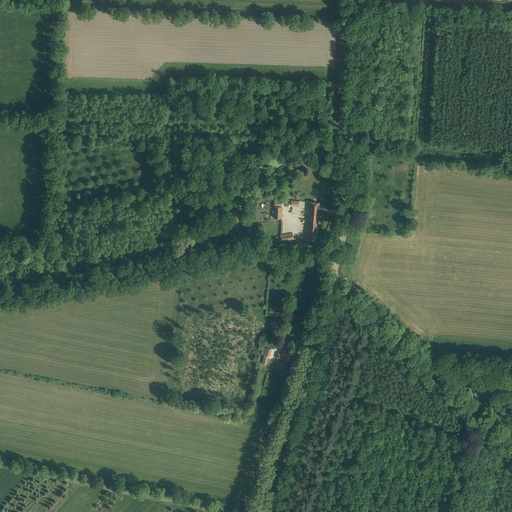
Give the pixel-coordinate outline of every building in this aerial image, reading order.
[(282,199),(274,199),(274,207),(275,207),(274,218),(281,218),(282,199)] [(320,203),(308,202),(307,207),(308,207),(307,221),(318,221),(320,203)] [(318,221),(307,221),(307,229),(306,229),(305,239),(317,240),(318,221)] [(264,355),(261,363),(266,364),(268,356),(270,357),(272,350),(263,347),(261,354),(264,355)] [(289,356),(290,351),(283,349),(282,354),(279,353),(277,357),(288,361),(290,356),(289,356)]
